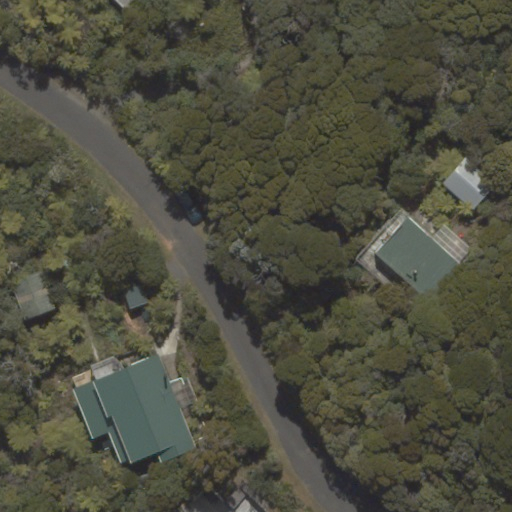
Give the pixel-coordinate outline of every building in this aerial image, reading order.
[(496,185),(466,157),(442,182),(472,210),(496,185)] [(458,261),(409,216),(376,252),(425,297),(458,261)] [(56,309),(43,271),(11,282),(24,320),(56,309)] [(131,309),(148,301),(140,280),(122,288),(131,309)] [(198,451),(159,353),(72,388),(92,438),(108,431),(121,462),(129,459),(131,463),(157,453),(162,465),(198,451)]
